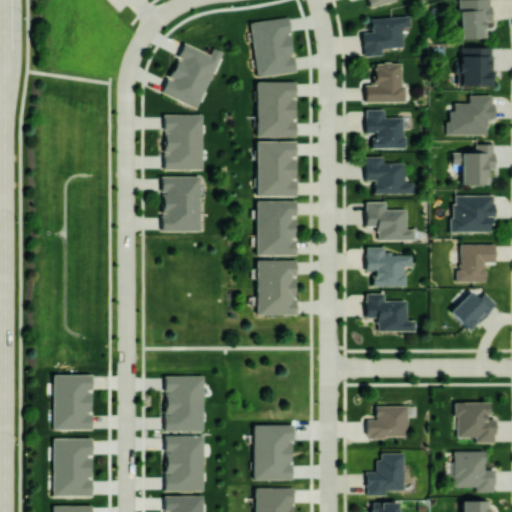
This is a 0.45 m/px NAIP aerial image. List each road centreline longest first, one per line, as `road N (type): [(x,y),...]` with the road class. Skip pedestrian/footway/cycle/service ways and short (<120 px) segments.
road 1 (secondary): [(5,511),(4,0)]
road 2 (residential): [(126,511),(126,234)]
road 3 (residential): [(328,77),(329,319)]
road 4 (residential): [(329,367),(511,367)]
road 5 (residential): [(126,234),(126,79)]
